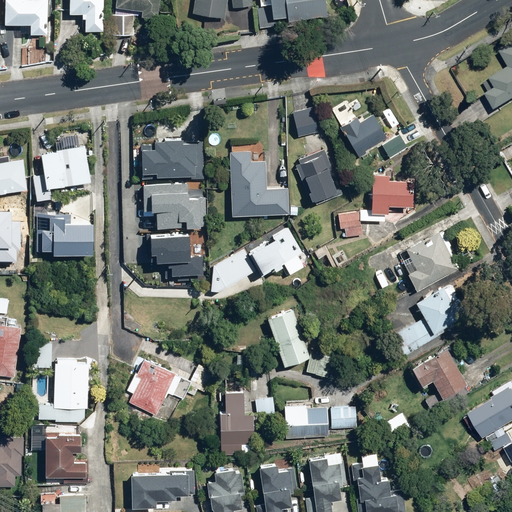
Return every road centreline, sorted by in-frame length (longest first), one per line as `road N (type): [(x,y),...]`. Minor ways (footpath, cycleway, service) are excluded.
road 1 (tertiary): [(0,100),(393,47)]
road 2 (residential): [(393,47),(511,251)]
